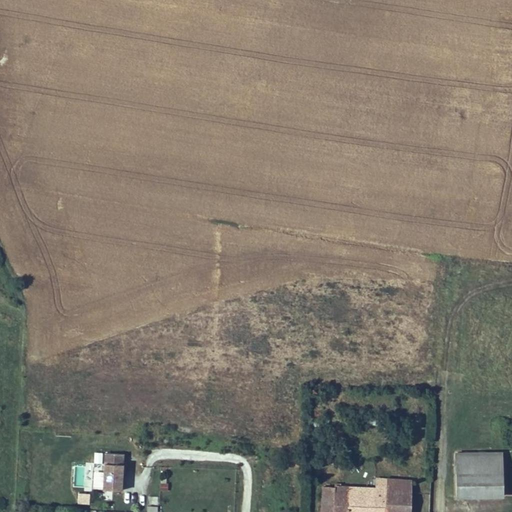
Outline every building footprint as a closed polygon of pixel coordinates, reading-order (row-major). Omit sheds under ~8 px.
[(305,424),(326,425),(326,415),(305,415),(305,424)] [(455,454),(456,499),(503,498),(502,453),(455,454)] [(122,455),(118,455),(104,455),(103,491),(120,492),(122,455)] [(401,511),(403,479),(365,478),(364,485),(313,484),(311,511),(401,511)] [(90,495),(78,494),(78,505),(89,505),(90,495)]
